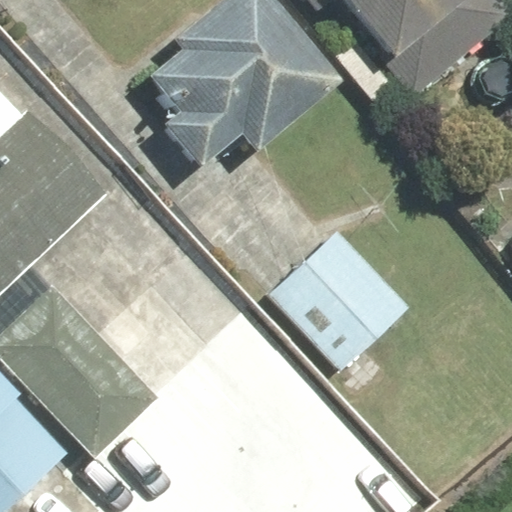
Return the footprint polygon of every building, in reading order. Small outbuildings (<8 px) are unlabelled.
[(286,0),(230,0),(132,77),(218,186),(351,81),(286,0)] [(511,0),(306,0),(323,21),(343,5),(416,97),(511,21),(511,0)] [(41,101),(0,135),(0,286),(116,189),(41,101)] [(346,225),(267,287),(336,374),(415,312),(346,225)] [(47,285),(0,327),(0,350),(91,448),(149,395),(47,285)] [(0,509),(58,455),(0,393),(0,509)]
